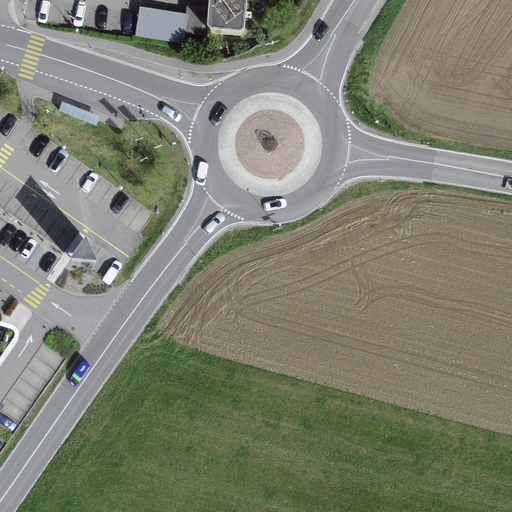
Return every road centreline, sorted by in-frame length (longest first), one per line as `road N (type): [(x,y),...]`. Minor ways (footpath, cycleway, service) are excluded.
road 1 (primary): [(0,502),(175,255)]
road 2 (secondary): [(224,96),(105,76)]
